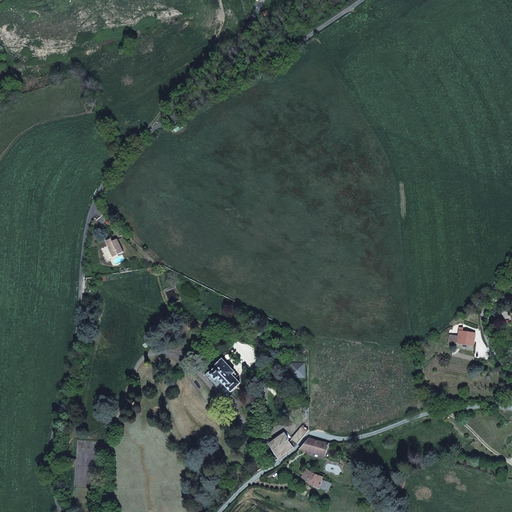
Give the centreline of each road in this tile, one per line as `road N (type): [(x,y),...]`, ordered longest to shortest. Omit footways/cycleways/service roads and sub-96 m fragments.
road 1 (residential): [(365,0),(138,140),(105,177),(85,226),(75,353),(51,443),(61,511)]
road 2 (residential): [(222,511),(309,433),(356,439),(430,410),(505,403)]
road 3 (unknown): [(159,351),(210,384),(257,477)]
road 4 (residential): [(511,373),(481,317),(511,261)]
